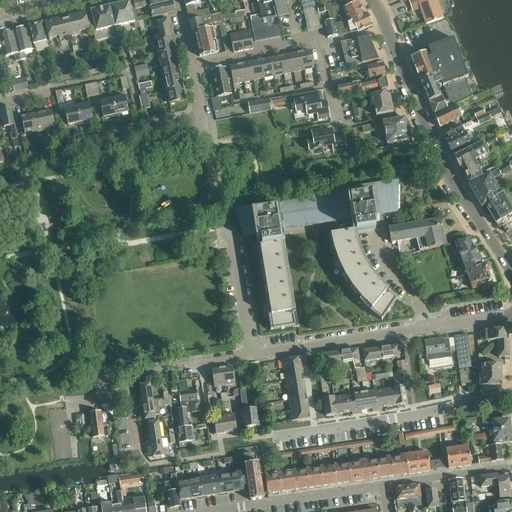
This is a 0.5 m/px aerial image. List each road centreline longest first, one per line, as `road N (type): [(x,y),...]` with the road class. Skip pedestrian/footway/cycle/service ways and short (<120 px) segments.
road 1 (tertiary): [(511,276),(435,158),(383,31)]
road 2 (residential): [(250,354),(511,312)]
road 3 (residential): [(250,354),(202,116)]
road 4 (residential): [(278,434),(511,391)]
road 5 (residential): [(381,485),(213,511)]
road 6 (residential): [(65,146),(202,116)]
road 7 (residential): [(129,394),(140,370),(250,354)]
road 8 (residential): [(511,466),(381,485)]
road 9 (residential): [(193,68),(320,42)]
